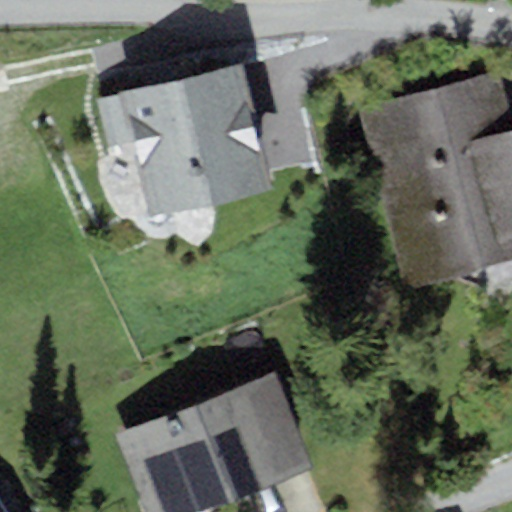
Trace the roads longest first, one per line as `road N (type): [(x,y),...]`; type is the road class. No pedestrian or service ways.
road 1 (residential): [(0,10),(452,16),(511,36)]
road 2 (residential): [(393,511),(511,470)]
